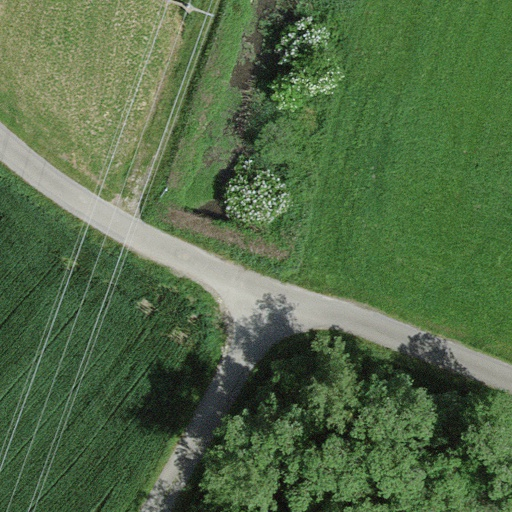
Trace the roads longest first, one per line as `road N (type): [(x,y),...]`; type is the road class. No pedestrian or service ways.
road 1 (track): [(0,139),(119,224),(194,262),(511,382)]
road 2 (track): [(277,296),(153,511)]
road 3 (track): [(197,0),(119,224)]
